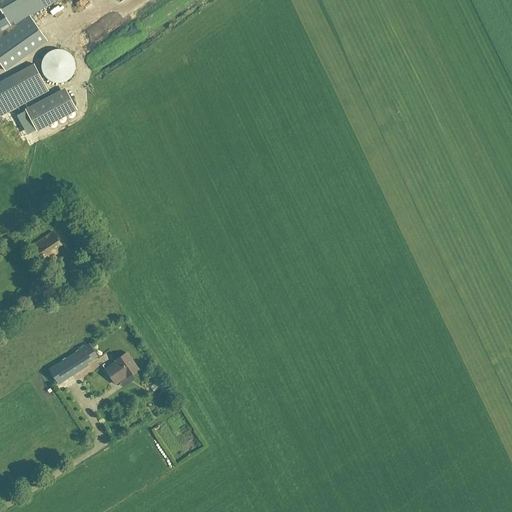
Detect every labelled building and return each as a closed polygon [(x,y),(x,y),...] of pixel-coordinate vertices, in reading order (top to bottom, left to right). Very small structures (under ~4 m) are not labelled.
[(15,24),(55,0),(0,0),(0,64),(5,71),(47,41),(31,19),(17,28),(15,24)] [(44,56),(42,59),(41,63),(41,65),(41,69),(42,72),(44,76),(47,79),(50,81),(53,82),(57,83),(59,83),(62,83),(65,81),(68,80),(70,78),(73,75),(74,72),(75,67),(75,63),(73,58),(71,55),(69,53),(67,52),(63,50),(62,49),(57,49),(54,49),(51,51),(48,52),(47,53),(44,56)] [(0,116),(27,102),(48,91),(34,64),(0,82),(0,116)] [(19,112),(28,135),(80,113),(70,90),(19,112)] [(58,218),(77,206),(73,201),(63,207),(61,204),(55,208),(57,211),(55,212),(58,218)] [(43,262),(63,249),(52,232),(32,246),(43,262)] [(92,266),(102,259),(96,250),(86,257),(92,266)] [(58,385),(88,366),(78,350),(48,370),(58,385)] [(126,378),(138,370),(126,353),(115,361),(116,363),(105,370),(115,384),(125,377),(126,378)] [(159,382),(153,388),(157,393),(163,387),(159,382)]
